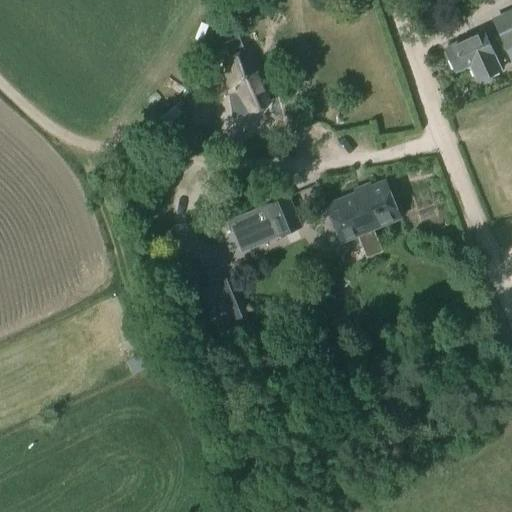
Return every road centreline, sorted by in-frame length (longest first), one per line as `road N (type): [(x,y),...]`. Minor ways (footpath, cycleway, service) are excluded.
road 1 (track): [(444,142),(393,0)]
road 2 (track): [(122,276),(107,219),(69,139)]
